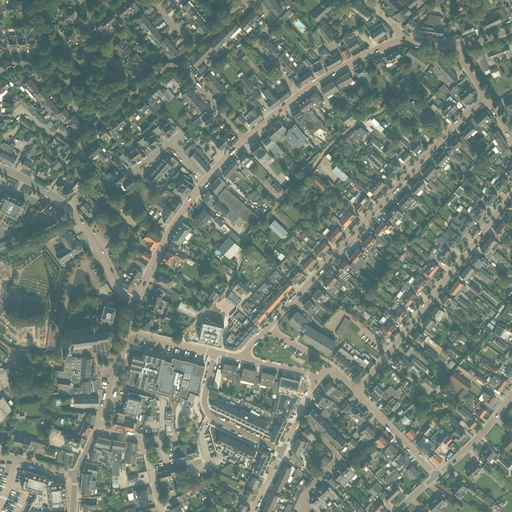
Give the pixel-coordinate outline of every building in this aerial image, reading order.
[(180,8),(187,3),(187,2),(185,0),(179,0),(174,5),(173,4),(171,6),(172,7),(170,8),(172,10),(175,8),(174,6),(175,5),(178,10),(180,8)] [(272,10),(279,5),(274,0),(268,5),(272,10)] [(276,16),(280,13),(283,10),(281,7),(282,6),(285,6),(288,4),(290,6),(293,3),(290,0),(285,0),(279,5),(272,10),(276,16)] [(326,0),(311,14),(317,22),(324,16),(326,18),(330,15),(328,12),(332,8),(337,4),(332,0),(331,1),(332,2),(330,4),(326,0)] [(401,7),(409,0),(398,0),(397,1),(395,0),(385,0),(385,1),(390,6),(390,7),(395,12),(398,8),(399,9),(401,7)] [(408,9),(416,2),(414,0),(411,0),(405,6),(402,8),(395,14),(401,21),(408,15),(409,15),(406,12),(409,9),(408,9)] [(433,3),(437,8),(439,6),(441,8),(443,6),(441,4),(445,1),(444,0),(436,0),(433,3)] [(141,10),(134,2),(131,5),(128,1),(125,3),(124,1),(121,4),(122,6),(128,13),(134,9),(137,13),(141,10)] [(354,1),(349,8),(366,21),(371,14),(354,1)] [(22,11),(21,2),(11,3),(11,5),(6,6),(7,12),(14,11),(14,12),(22,11)] [(184,13),(191,7),(187,3),(180,8),(184,12),(181,14),(183,16),(185,14),(184,13)] [(460,5),(455,8),(459,13),(464,9),(460,5)] [(123,18),(128,13),(122,6),(120,7),(119,6),(115,9),(121,16),(119,18),(123,22),(124,23),(126,22),(123,18)] [(189,18),(195,12),(196,13),(198,11),(193,6),(191,8),(191,7),(184,13),(185,14),(187,16),(185,18),(187,21),(189,19),(189,18)] [(480,21),(482,26),(485,31),(504,20),(507,18),(503,10),(503,9),(502,8),(492,13),(493,14),(480,21)] [(73,22),(74,10),(66,9),(65,21),(59,20),(59,24),(69,25),(69,22),(73,22)] [(146,18),(144,15),(145,14),(149,13),(151,11),(149,9),(148,10),(147,9),(142,13),(143,14),(136,19),(141,24),(147,19),(146,18)] [(253,10),(249,15),(255,21),(260,16),(253,10)] [(195,12),(189,18),(189,19),(192,22),(190,24),(191,26),(194,24),(193,23),(199,17),(202,15),(198,11),(196,13),(195,12)] [(337,11),(324,22),(327,26),(330,23),(331,24),(341,15),(337,11)] [(107,13),(104,15),(112,25),(117,20),(111,12),(109,14),(107,13)] [(412,29),(415,25),(416,23),(411,19),(413,17),(414,19),(418,16),(417,16),(420,14),(418,12),(416,14),(416,13),(410,19),(409,18),(408,21),(405,25),(412,29)] [(433,35),(435,27),(435,23),(446,24),(447,24),(447,23),(443,22),(444,18),(441,17),(441,16),(430,14),(428,16),(427,21),(425,20),(424,25),(419,25),(419,27),(418,32),(433,35)] [(107,29),(112,25),(104,15),(105,17),(103,19),(102,17),(99,20),(101,22),(96,26),(98,29),(99,28),(103,34),(108,30),(107,29)] [(249,15),(244,20),(250,26),(255,21),(249,15)] [(151,24),(151,23),(148,20),(150,18),(149,16),(146,18),(147,19),(141,24),(145,29),(151,24)] [(474,29),(472,24),(472,23),(465,26),(463,21),(467,20),(466,16),(458,19),(459,23),(458,23),(462,34),(474,29)] [(197,28),(204,22),(199,17),(193,23),(194,24),(196,27),(194,29),(195,31),(198,29),(197,28)] [(155,28),(152,25),(154,23),(156,24),(158,22),(157,19),(154,22),(153,21),(151,23),(151,24),(145,29),(149,34),(156,29),(155,28)] [(239,24),(245,30),(250,26),(244,20),(239,24)] [(242,29),(233,21),(228,26),(234,32),(237,34),(242,29)] [(198,29),(195,31),(198,34),(200,36),(202,34),(201,33),(208,27),(205,24),(204,22),(197,28),(198,29)] [(331,36),(322,24),(318,27),(322,32),(321,33),(326,40),(331,36)] [(376,31),(380,37),(389,31),(385,25),(382,27),(381,26),(378,27),(379,29),(376,31)] [(435,27),(433,35),(442,36),(446,36),(446,35),(447,35),(447,27),(444,28),(444,26),(438,25),(437,28),(435,27)] [(160,34),(159,33),(156,30),(159,28),(157,26),(155,28),(156,29),(149,34),(153,39),(160,34)] [(230,36),(234,32),(228,26),(224,30),(230,36)] [(39,46),(38,37),(35,38),(35,35),(33,34),(30,34),(30,31),(32,29),(31,27),(24,27),(25,36),(25,38),(26,42),(29,42),(29,48),(36,47),(36,46),(39,46)] [(371,35),(372,36),(374,40),(380,37),(376,31),(374,28),(371,30),(372,32),(370,33),(371,35)] [(160,34),(153,39),(157,44),(159,42),(159,43),(166,37),(164,39),(161,35),(162,33),(165,33),(167,32),(165,29),(162,32),(161,31),(159,33),(160,34)] [(65,44),(61,45),(63,49),(68,48),(73,46),(72,43),(75,42),(72,30),(67,32),(64,33),(66,38),(64,38),(65,44)] [(225,41),(230,36),(224,30),(219,35),(225,41)] [(126,44),(122,39),(125,37),(123,34),(117,39),(119,42),(113,47),(115,50),(117,49),(119,51),(126,44)] [(219,35),(215,39),(221,46),(225,41),(219,35)] [(343,39),(350,51),(359,46),(355,38),(349,42),(347,39),(350,37),(349,35),(343,39)] [(16,43),(16,38),(10,39),(9,36),(6,37),(7,43),(10,43),(10,49),(17,48),(16,43)] [(26,48),(26,42),(25,38),(19,39),(19,36),(16,37),(16,38),(16,43),(19,43),(20,49),(26,48)] [(269,40),(272,38),(270,36),(261,45),(266,49),(272,43),(269,40)] [(171,43),(173,41),(173,40),(172,40),(172,39),(169,41),(166,37),(159,43),(164,47),(170,42),(171,43)] [(216,50),(221,46),(215,39),(210,44),(208,42),(216,50)] [(175,48),(177,46),(177,45),(178,43),(176,41),(176,44),(174,46),(171,43),(170,42),(164,47),(168,52),(174,47),(175,48)] [(204,47),(210,53),(214,48),(216,51),(216,50),(208,42),(204,47)] [(184,51),(183,49),(187,45),(185,43),(177,50),(175,48),(174,47),(168,52),(172,57),(174,56),(176,58),(184,51)] [(266,49),(270,54),(279,44),(277,43),(275,46),(272,43),(266,49)] [(507,43),(500,46),(503,54),(504,54),(507,53),(508,57),(511,55),(509,48),(507,43)] [(132,53),(138,48),(136,45),(131,50),(126,44),(119,51),(117,52),(120,55),(121,54),(123,56),(130,51),(132,53)] [(275,58),(278,54),(284,49),(282,47),(279,50),(276,47),(279,44),(270,54),(275,58)] [(351,56),(345,46),(344,44),(341,46),(343,49),(344,49),(344,50),(341,52),(345,60),(351,56)] [(497,47),(487,51),(488,56),(491,62),(496,60),(495,58),(503,54),(500,46),(497,47)] [(205,57),(210,53),(204,47),(199,51),(205,57)] [(413,59),(418,52),(411,47),(405,54),(411,58),(408,62),(412,64),(414,60),(413,59)] [(141,58),(137,53),(140,50),(138,48),(132,53),(134,55),(129,59),(131,61),(130,62),(132,65),(141,58)] [(81,70),(83,72),(90,65),(88,62),(91,60),(82,51),(78,56),(76,54),(75,49),(66,51),(67,56),(70,55),(75,59),(77,57),(85,65),(81,70)] [(276,58),(280,63),(291,54),(287,57),(285,54),(288,51),(287,49),(276,58)] [(324,49),(319,54),(322,57),(319,59),(322,63),(323,64),(325,63),(326,65),(329,69),(336,65),(343,61),(340,57),(337,52),(331,56),(329,53),(328,54),(324,49)] [(484,71),(488,69),(489,69),(481,49),(473,52),(477,62),(480,61),(484,71)] [(401,56),(400,54),(398,50),(394,52),(394,53),(385,56),(388,63),(391,62),(392,64),(398,61),(397,58),(401,56)] [(199,51),(194,56),(201,62),(205,57),(199,51)] [(430,60),(418,52),(413,59),(414,60),(412,64),(414,66),(416,64),(414,63),(416,61),(421,65),(419,69),(422,71),(425,68),(424,67),(430,60)] [(280,63),(284,67),(291,61),(289,58),(292,56),(291,54),(280,63)] [(196,67),(201,62),(194,56),(190,61),(196,67)] [(374,60),(376,64),(378,67),(379,66),(383,73),(387,71),(382,64),(384,64),(380,57),(374,60)] [(403,57),(396,65),(401,69),(408,61),(403,57)] [(434,72),(434,73),(438,77),(440,78),(445,83),(448,81),(450,83),(457,76),(440,57),(433,63),(435,66),(434,66),(434,67),(433,68),(433,69),(433,70),(433,71),(434,72)] [(141,73),(152,65),(149,61),(146,63),(141,58),(132,65),(132,66),(134,64),(136,66),(134,68),(137,71),(138,70),(141,73)] [(295,59),(291,61),(284,67),(288,72),(295,66),(293,63),(296,61),(295,59)] [(321,65),(323,64),(322,63),(320,64),(316,66),(315,63),(312,64),(314,67),(313,67),(317,74),(323,71),(321,65)] [(362,65),(354,69),(356,73),(358,77),(361,76),(362,78),(366,76),(368,80),(371,79),(367,72),(366,72),(365,69),(362,65)] [(302,71),(309,81),(314,78),(307,67),(305,69),(307,72),(304,74),(302,71)] [(54,77),(62,84),(64,82),(67,84),(75,76),(69,70),(61,79),(57,75),(54,77)] [(19,83),(21,82),(26,77),(24,75),(23,76),(19,71),(11,78),(17,85),(19,83)] [(203,78),(207,83),(214,77),(213,76),(209,71),(207,73),(208,74),(203,78)] [(272,77),(269,74),(268,73),(267,74),(263,71),(262,72),(269,79),(274,83),(277,87),(277,86),(286,98),(291,94),(282,83),(279,85),(273,76),(272,77)] [(304,84),(309,81),(302,71),(300,72),(302,75),(299,77),(304,84)] [(348,72),(340,77),(345,84),(347,87),(351,85),(349,82),(353,79),(351,76),(348,72)] [(177,86),(177,85),(181,82),(174,74),(172,75),(171,74),(162,82),(167,87),(174,82),(177,86)] [(215,74),(213,76),(214,77),(207,83),(211,88),(218,82),(215,78),(217,77),(215,74)] [(243,75),(239,78),(247,88),(251,94),(254,92),(252,90),(254,89),(243,75)] [(291,77),(294,81),(298,88),(304,84),(299,77),(296,79),(294,76),(291,77)] [(5,79),(0,83),(6,89),(10,85),(9,84),(11,82),(7,77),(5,79)] [(28,80),(26,77),(21,82),(19,83),(25,90),(27,88),(34,82),(30,78),(28,80)] [(347,88),(347,87),(345,84),(340,77),(336,80),(337,82),(343,91),(347,88)] [(411,87),(401,77),(397,82),(406,92),(411,87)] [(344,93),(343,91),(337,82),(334,83),(333,81),(321,88),(324,92),(326,96),(335,91),(334,91),(337,89),(341,95),(344,93)] [(37,86),(34,82),(27,88),(31,92),(37,86)] [(218,82),(211,88),(215,92),(222,86),(221,85),(218,82)] [(227,92),(226,91),(223,87),(225,86),(222,84),(221,85),(222,86),(215,92),(219,97),(223,93),(225,95),(227,92)] [(445,95),(450,91),(443,84),(439,88),(442,91),(442,92),(445,95)] [(151,89),(156,95),(159,93),(162,96),(164,93),(157,85),(151,89)] [(31,92),(34,96),(43,88),(41,86),(39,88),(37,86),(31,92)] [(266,86),(263,88),(265,90),(276,105),(281,102),(278,98),(276,95),(274,97),(267,88),(266,86)] [(282,101),(286,98),(277,86),(277,87),(275,88),(279,93),(277,95),(282,101)] [(47,92),(43,88),(34,96),(38,100),(47,92)] [(170,100),(175,96),(168,88),(165,90),(167,92),(164,95),(168,100),(169,99),(170,100)] [(272,109),(276,105),(265,90),(263,88),(261,90),(262,92),(269,101),(267,102),(272,109)] [(401,88),(394,93),(397,98),(404,93),(401,88)] [(451,94),(452,95),(459,101),(459,102),(462,99),(465,102),(469,98),(469,99),(472,96),(472,95),(473,94),(470,91),(470,90),(469,88),(468,89),(467,88),(463,92),(460,89),(456,92),(453,88),(449,92),(451,94)] [(160,99),(156,95),(151,89),(146,94),(153,102),(156,100),(157,101),(160,99)] [(184,101),(193,93),(189,89),(182,95),(185,98),(183,99),(184,101)] [(233,89),(223,97),(225,100),(223,102),(227,107),(226,107),(228,110),(230,108),(229,108),(235,104),(230,98),(234,95),(234,96),(237,94),(233,89)] [(252,95),(253,96),(256,101),(262,96),(258,91),(252,95)] [(42,103),(42,104),(50,96),(47,92),(38,100),(41,104),(42,103)] [(323,107),(320,103),(324,100),(322,97),(321,98),(317,92),(311,95),(312,96),(309,98),(313,104),(316,108),(317,108),(321,112),(324,109),(322,107),(323,107)] [(197,98),(193,93),(184,101),(186,102),(187,101),(190,104),(197,98)] [(444,104),(453,112),(457,107),(455,104),(458,101),(459,101),(452,95),(444,104)] [(50,97),(50,96),(42,104),(46,108),(52,102),(49,98),(50,97)] [(258,104),(256,101),(253,96),(249,100),(251,102),(252,103),(253,102),(255,106),(258,104)] [(298,105),(300,108),(303,112),(305,110),(310,117),(309,117),(311,120),(316,126),(309,131),(311,134),(321,127),(322,129),(326,127),(324,124),(325,123),(323,121),(321,118),(319,120),(313,111),(314,110),(311,106),(313,104),(309,98),(308,97),(298,105)] [(191,111),(201,102),(197,98),(190,104),(193,107),(190,110),(191,111)] [(408,105),(427,122),(434,115),(415,98),(408,105)] [(142,100),(136,105),(139,108),(142,111),(143,113),(149,108),(154,113),(157,111),(156,110),(152,105),(150,103),(147,105),(146,104),(142,100)] [(46,108),(49,112),(56,106),(52,102),(46,108)] [(205,107),(201,102),(191,111),(192,112),(195,110),(199,115),(201,112),(200,111),(205,107)] [(438,108),(433,103),(430,106),(435,112),(438,108)] [(448,117),(453,112),(444,104),(439,109),(443,113),(448,117)] [(36,109),(33,105),(32,105),(27,109),(31,113),(36,109)] [(59,110),(56,106),(49,112),(47,113),(52,119),(54,117),(53,116),(54,114),(57,112),(59,110)] [(248,112),(249,113),(244,117),(251,126),(263,116),(258,110),(258,111),(255,107),(248,112)] [(58,113),(57,112),(54,114),(59,120),(68,112),(64,108),(58,113)] [(130,117),(128,119),(132,124),(134,126),(137,130),(140,128),(135,122),(138,120),(135,116),(138,114),(132,108),(127,113),(130,117)] [(301,127),(311,120),(309,117),(310,117),(305,110),(303,112),(300,108),(291,114),(301,127)] [(359,115),(356,111),(355,109),(341,118),(345,124),(359,115)] [(214,121),(212,119),(214,117),(213,116),(214,115),(212,113),(212,114),(210,112),(208,114),(206,111),(194,121),(192,123),(194,125),(196,123),(198,126),(204,121),(207,125),(210,122),(211,123),(214,121)] [(484,111),(479,116),(486,122),(490,118),(489,117),(484,111)] [(72,116),(68,112),(59,120),(63,124),(67,120),(72,116)] [(67,120),(70,124),(77,119),(73,114),(72,116),(67,120)] [(115,120),(121,126),(124,124),(128,127),(129,126),(131,128),(134,126),(132,124),(128,119),(126,117),(127,118),(125,120),(121,115),(115,120)] [(239,116),(236,118),(241,125),(245,122),(239,116)] [(487,124),(486,122),(479,116),(475,120),(476,122),(474,124),(482,132),(484,129),(481,127),(483,125),(485,126),(487,124)] [(165,125),(171,133),(176,130),(172,124),(175,122),(170,117),(166,120),(167,123),(165,125)] [(24,118),(21,122),(28,128),(31,124),(24,118)] [(9,122),(9,119),(0,119),(0,128),(3,129),(3,126),(5,126),(5,122),(9,122)] [(80,122),(77,119),(70,124),(74,128),(80,122)] [(51,120),(46,125),(47,126),(49,129),(53,125),(54,124),(52,122),(51,120)] [(123,129),(121,126),(115,120),(110,124),(114,129),(112,131),(117,136),(122,132),(121,131),(123,129)] [(307,128),(309,131),(316,126),(311,120),(301,127),(304,130),(307,128)] [(279,121),(271,127),(278,134),(279,135),(281,137),(282,136),(283,137),(285,135),(284,134),(285,133),(286,132),(284,130),(286,128),(279,121)] [(84,127),(80,122),(74,128),(78,133),(74,136),(76,138),(84,131),(82,128),(84,127)] [(288,130),(286,136),(295,147),(306,137),(295,124),(288,130)] [(480,134),(482,132),(474,124),(472,126),(470,124),(465,128),(471,134),(475,130),(476,131),(476,130),(480,134)] [(155,128),(159,134),(162,132),(166,138),(171,134),(171,133),(165,125),(162,127),(159,125),(155,128)] [(361,125),(356,129),(363,136),(368,131),(361,125)] [(104,139),(107,142),(113,137),(118,143),(120,140),(117,136),(112,131),(111,129),(107,132),(103,127),(97,131),(101,135),(104,139)] [(271,128),(267,132),(274,139),(273,139),(276,142),(281,137),(279,135),(278,134),(271,127),(271,128)] [(149,136),(156,145),(161,141),(156,136),(159,134),(155,128),(151,132),(152,134),(149,136)] [(466,138),(471,134),(465,128),(461,133),(462,135),(460,137),(468,145),(470,143),(466,139),(467,139),(466,138)] [(491,141),(492,141),(495,139),(501,135),(497,129),(491,133),(493,136),(490,139),(491,141)] [(354,141),(357,136),(351,131),(345,138),(347,140),(346,141),(348,143),(349,142),(351,144),(353,142),(354,141)] [(27,136),(24,141),(27,142),(30,144),(31,143),(32,141),(35,136),(30,132),(27,136)] [(222,138),(219,141),(215,137),(212,140),(221,150),(227,144),(232,140),(226,134),(222,138)] [(275,155),(278,152),(280,155),(281,154),(284,157),(286,155),(272,138),(271,139),(268,135),(263,140),(265,143),(263,145),(268,151),(270,150),(275,155)] [(498,144),(504,140),(501,135),(495,139),(498,144)] [(140,140),(144,145),(147,143),(151,149),(156,145),(149,136),(146,139),(144,137),(140,140)] [(410,147),(412,149),(416,152),(421,146),(411,137),(409,140),(413,144),(410,147)] [(466,146),(468,145),(460,137),(458,139),(456,137),(452,142),(457,147),(459,145),(462,147),(464,145),(466,146)] [(407,148),(410,145),(402,138),(399,141),(407,148)] [(134,148),(141,157),(146,153),(141,148),(144,145),(140,140),(136,143),(137,146),(134,148)] [(508,146),(504,140),(498,144),(496,146),(495,146),(499,151),(508,146)] [(271,157),(263,148),(257,141),(256,142),(257,142),(257,141),(258,142),(255,144),(254,143),(253,144),(253,143),(250,146),(251,146),(250,147),(256,154),(259,157),(261,155),(266,161),(271,157)] [(0,153),(0,158),(3,160),(7,153),(6,152),(7,150),(9,147),(10,145),(6,143),(6,144),(3,142),(2,144),(0,146),(0,149),(2,150),(0,153)] [(27,156),(24,161),(22,165),(29,169),(32,163),(28,161),(29,158),(38,145),(32,142),(24,154),(27,156)] [(103,150),(100,146),(96,142),(86,152),(92,159),(98,154),(103,159),(107,156),(102,150),(103,150)] [(456,153),(457,152),(455,150),(457,147),(452,142),(447,147),(449,149),(447,151),(454,157),(459,161),(462,158),(456,153)] [(7,153),(3,160),(12,165),(14,161),(16,158),(10,154),(15,144),(12,143),(11,143),(10,145),(9,147),(7,150),(6,152),(7,153)] [(211,163),(207,160),(202,154),(203,153),(199,148),(198,149),(193,143),(191,145),(184,151),(195,164),(200,170),(204,174),(211,167),(209,165),(211,163)] [(71,144),(65,150),(70,156),(74,153),(73,151),(75,149),(71,144)] [(389,145),(386,148),(394,155),(397,152),(389,145)] [(66,160),(70,156),(65,150),(62,148),(58,151),(59,152),(57,154),(62,160),(64,158),(66,160)] [(130,152),(136,160),(141,157),(134,148),(130,152)] [(390,159),(394,155),(386,148),(382,151),(390,159)] [(397,154),(402,158),(405,162),(411,156),(403,148),(397,154)] [(505,151),(501,154),(505,157),(508,154),(511,152),(510,150),(509,148),(505,151)] [(448,164),(454,157),(447,151),(445,153),(443,151),(439,156),(448,164)] [(136,160),(130,152),(127,154),(124,152),(118,157),(124,161),(127,159),(132,165),(137,161),(136,160)] [(499,155),(496,152),(489,159),(492,162),(499,155)] [(245,165),(251,160),(247,155),(246,156),(244,153),(239,158),(242,161),(240,163),(244,168),(249,173),(251,171),(245,165)] [(367,153),(364,156),(378,169),(383,164),(372,154),(370,155),(367,153)] [(161,159),(162,160),(170,167),(174,163),(176,165),(178,162),(172,156),(170,159),(165,155),(161,159)] [(380,189),(385,183),(379,178),(383,174),(378,169),(364,156),(363,155),(360,158),(364,161),(365,160),(368,163),(367,164),(377,174),(376,175),(377,176),(372,181),(380,189)] [(50,164),(52,166),(56,169),(62,163),(58,160),(56,158),(52,161),(47,156),(44,159),(49,164),(50,164)] [(443,168),(448,164),(439,156),(435,161),(441,166),(443,169),(443,168)] [(118,167),(120,163),(115,158),(112,162),(118,167)] [(400,167),(392,159),(387,164),(396,172),(397,172),(398,170),(398,169),(400,167)] [(162,160),(159,163),(167,171),(170,167),(162,160)] [(233,160),(228,166),(238,175),(243,180),(246,177),(239,171),(238,172),(235,169),(239,165),(233,160)] [(85,163),(87,168),(89,170),(93,168),(89,161),(85,163)] [(80,171),(85,167),(82,163),(76,167),(77,167),(80,171)] [(159,163),(155,167),(163,174),(167,171),(159,163)] [(391,177),(396,172),(387,164),(385,167),(383,169),(385,172),(391,177)] [(511,175),(511,168),(507,165),(507,164),(504,167),(505,168),(503,170),(499,166),(497,168),(504,174),(506,172),(511,176),(511,175)] [(431,165),(427,169),(435,177),(437,175),(434,172),(437,170),(431,165)] [(228,166),(222,172),(232,181),(238,175),(228,166)] [(344,182),(346,180),(348,177),(336,166),(332,170),(344,182)] [(449,173),(443,168),(443,169),(441,166),(439,168),(447,175),(449,173)] [(39,169),(37,174),(45,178),(49,169),(45,167),(44,169),(40,167),(39,169)] [(163,174),(155,167),(152,171),(160,178),(163,174)] [(117,183),(123,179),(126,176),(123,171),(120,174),(115,168),(107,174),(110,177),(112,176),(113,178),(117,183)] [(447,175),(439,168),(437,170),(445,178),(447,175)] [(508,177),(504,174),(497,168),(495,171),(498,173),(494,178),(496,179),(497,180),(504,186),(508,180),(506,179),(508,177)] [(431,182),(435,177),(427,169),(422,174),(431,182)] [(160,178),(152,171),(149,175),(157,182),(160,178)] [(157,182),(149,175),(148,174),(145,179),(151,184),(148,186),(153,190),(156,188),(153,186),(157,182)] [(181,184),(190,190),(194,185),(188,181),(190,178),(184,174),(182,177),(184,179),(181,184)] [(328,186),(316,175),(312,179),(324,191),(328,186)] [(117,183),(115,185),(118,188),(122,185),(126,189),(135,182),(132,177),(125,182),(123,179),(117,183)] [(245,204),(223,185),(225,183),(218,177),(210,186),(216,191),(215,193),(218,196),(238,213),(237,214),(247,222),(251,226),(259,217),(245,205),(245,204)] [(465,190),(471,183),(466,178),(460,186),(465,190)] [(286,192),(295,184),(291,179),(282,188),(286,192)] [(415,184),(421,189),(424,192),(426,189),(423,186),(425,184),(420,179),(415,184)] [(504,186),(497,180),(496,179),(493,184),(491,182),(488,180),(486,183),(493,188),(494,186),(500,191),(504,186)] [(62,190),(65,186),(66,184),(61,180),(57,185),(62,190)] [(76,193),(83,185),(78,181),(77,183),(75,185),(72,189),(69,186),(66,189),(63,193),(68,197),(71,194),(72,195),(74,192),(76,193)] [(271,185),(278,192),(282,188),(275,181),(271,185)] [(380,189),(372,181),(366,187),(365,186),(364,187),(358,181),(356,184),(362,189),(366,194),(369,191),(369,190),(370,189),(375,194),(380,189)] [(86,182),(83,185),(76,193),(79,197),(83,193),(87,190),(90,187),(86,182)] [(432,183),(430,185),(433,188),(436,191),(439,189),(432,183)] [(491,190),(493,188),(486,183),(484,185),(488,188),(484,193),(493,200),(497,195),(491,190)] [(190,190),(181,184),(179,187),(176,186),(173,191),(178,195),(180,192),(186,196),(187,195),(187,196),(189,193),(188,193),(190,190)] [(362,189),(356,184),(353,187),(359,192),(362,189)] [(421,189),(415,184),(411,189),(413,191),(411,193),(421,202),(423,200),(416,194),(421,189)] [(459,197),(465,190),(460,186),(454,193),(459,197)] [(164,187),(163,188),(158,194),(162,197),(166,192),(167,193),(169,190),(164,187)] [(231,208),(230,209),(207,190),(201,197),(208,203),(210,200),(214,203),(213,205),(233,223),(239,216),(231,208)] [(24,202),(5,192),(0,201),(0,210),(16,218),(19,213),(21,214),(24,208),(22,207),(24,202)] [(471,195),(481,202),(483,200),(473,192),(471,195)] [(365,206),(369,200),(362,193),(359,196),(362,199),(359,201),(365,206)] [(421,202),(411,193),(409,195),(407,193),(403,197),(411,205),(415,200),(420,204),(421,202)] [(485,198),(483,201),(489,205),(493,200),(484,193),(482,196),(485,198)] [(270,207),(275,203),(267,194),(263,199),(270,207)] [(348,198),(352,203),(356,199),(351,194),(348,198)] [(479,204),(481,202),(471,195),(469,197),(477,203),(473,208),(482,214),(486,209),(479,204)] [(409,207),(411,205),(403,197),(398,202),(404,208),(405,208),(407,205),(409,207)] [(99,208),(92,201),(89,204),(83,198),(79,202),(81,205),(80,206),(86,214),(86,213),(90,217),(93,215),(92,214),(99,208)] [(157,198),(153,204),(164,212),(161,216),(166,219),(169,221),(170,221),(177,212),(171,208),(157,198)] [(172,207),(171,208),(177,212),(182,203),(176,199),(174,201),(170,198),(167,202),(172,205),(171,206),(172,207)] [(365,206),(359,201),(357,198),(352,204),(360,211),(365,206)] [(62,214),(47,203),(44,201),(37,209),(36,207),(28,217),(33,221),(42,211),(56,222),(62,214)] [(111,204),(105,208),(107,210),(116,202),(114,201),(111,204)] [(482,214),(473,208),(471,206),(467,210),(461,205),(458,208),(461,210),(468,215),(469,213),(478,220),(482,214)] [(344,216),(350,221),(355,216),(352,213),(354,210),(348,206),(346,209),(346,210),(342,211),(343,213),(342,213),(344,216)] [(409,216),(403,210),(401,212),(395,206),(390,211),(399,219),(403,214),(407,218),(409,216)] [(411,214),(405,208),(404,208),(403,210),(409,216),(411,214)] [(204,209),(198,214),(207,223),(209,224),(214,219),(204,209)] [(466,217),(468,215),(461,210),(459,212),(464,216),(462,218),(457,215),(456,217),(469,227),(473,222),(466,217)] [(395,223),(399,219),(390,211),(386,216),(389,218),(387,220),(397,230),(400,227),(395,223)] [(339,216),(342,219),(340,221),(334,215),(331,218),(335,222),(336,221),(340,225),(342,223),(346,226),(350,221),(344,216),(342,213),(339,216)] [(432,213),(427,218),(429,221),(435,215),(432,213)] [(204,226),(207,223),(198,214),(193,220),(204,230),(206,228),(204,226)] [(452,222),(450,224),(461,233),(463,231),(465,233),(469,227),(456,217),(454,216),(452,219),(458,223),(456,226),(452,222)] [(109,230),(108,231),(106,229),(108,228),(107,225),(109,224),(103,217),(100,220),(97,222),(96,223),(103,232),(103,231),(105,234),(107,237),(111,235),(110,234),(111,233),(109,230)] [(217,217),(215,220),(221,226),(224,223),(217,217)] [(338,225),(335,222),(331,218),(329,220),(336,227),(338,225)] [(269,226),(273,230),(282,238),(288,232),(278,223),(274,219),(269,226)] [(379,226),(385,231),(387,228),(390,232),(392,230),(395,233),(397,230),(387,220),(385,222),(383,221),(379,226)] [(499,226),(507,232),(511,235),(511,233),(511,231),(510,230),(511,227),(503,220),(499,226)] [(185,238),(191,228),(182,222),(177,229),(182,232),(180,235),(185,238)] [(161,237),(157,235),(150,229),(151,228),(144,224),(141,228),(145,230),(143,234),(145,235),(144,237),(147,239),(144,243),(146,245),(153,249),(161,237)] [(452,230),(448,235),(452,237),(457,242),(461,237),(459,235),(461,233),(450,224),(448,227),(452,230)] [(382,233),(385,231),(379,226),(375,230),(376,232),(375,234),(383,241),(385,239),(382,237),(384,235),(382,233)] [(503,237),(507,232),(499,226),(495,231),(500,235),(503,237)] [(337,227),(332,233),(337,237),(342,232),(337,227)] [(180,244),(185,238),(180,235),(182,232),(177,229),(171,238),(171,239),(172,239),(180,244)] [(73,254),(82,249),(76,240),(75,240),(68,230),(65,232),(64,230),(44,239),(45,243),(60,236),(66,247),(56,253),(61,262),(71,256),(72,258),(75,256),(73,254)] [(205,230),(203,233),(209,239),(212,236),(205,230)] [(322,232),(320,234),(325,239),(327,237),(333,242),(337,237),(332,233),(329,230),(325,235),(322,232)] [(240,247),(242,240),(233,232),(229,236),(240,247)] [(291,233),(284,240),(288,244),(295,237),(291,233)] [(324,242),(323,241),(325,239),(320,234),(318,237),(321,239),(319,242),(320,242),(318,245),(319,246),(324,251),(329,246),(324,241),(324,242)] [(371,234),(366,239),(375,247),(380,243),(382,245),(384,243),(383,241),(375,234),(373,236),(371,234)] [(457,242),(452,237),(448,235),(445,239),(440,236),(438,238),(450,247),(451,245),(453,247),(457,242)] [(241,247),(240,247),(229,236),(218,248),(230,258),(241,247)] [(490,237),(485,243),(491,247),(494,250),(499,244),(496,241),(494,240),(490,237)] [(448,250),(450,247),(438,238),(436,241),(441,244),(439,246),(442,249),(440,252),(446,256),(450,251),(448,250)] [(181,251),(184,246),(180,244),(172,239),(168,246),(176,251),(177,249),(181,251)] [(364,246),(362,247),(370,255),(372,257),(374,255),(371,252),(375,247),(366,239),(362,244),(364,246)] [(485,243),(481,249),(484,252),(486,253),(485,255),(489,259),(495,251),(494,250),(491,247),(485,243)] [(36,254),(45,247),(43,244),(34,251),(36,254)] [(118,251),(114,244),(109,247),(113,253),(118,251)] [(310,247),(306,244),(304,246),(308,249),(312,253),(314,251),(310,247)] [(320,256),(324,251),(319,246),(314,252),(320,256)] [(368,257),(370,255),(362,247),(360,250),(358,248),(354,253),(365,263),(369,258),(368,257)] [(446,256),(440,252),(437,249),(433,254),(431,253),(429,255),(438,262),(440,260),(442,261),(446,256)] [(406,250),(401,256),(404,259),(409,252),(406,250)] [(152,255),(150,254),(144,251),(141,255),(149,260),(152,255)] [(167,251),(163,260),(165,261),(163,263),(168,266),(169,263),(171,264),(170,266),(173,268),(174,268),(175,266),(176,266),(178,261),(179,261),(178,261),(179,259),(183,261),(184,262),(187,257),(185,256),(179,253),(175,251),(173,255),(167,251)] [(148,261),(148,260),(136,252),(132,260),(144,268),(149,261),(148,261)] [(493,256),(500,262),(504,258),(497,252),(493,256)] [(316,260),(311,256),(309,253),(307,255),(305,254),(302,257),(303,258),(307,261),(311,265),(316,260)] [(365,263),(354,253),(350,258),(356,263),(354,265),(358,270),(365,263)] [(307,261),(303,258),(299,263),(296,261),(297,260),(290,254),(287,256),(294,263),(295,262),(299,267),(301,265),(307,270),(311,265),(307,261)] [(437,264),(438,262),(429,255),(427,258),(430,260),(427,265),(435,271),(439,266),(437,264)] [(480,268),(482,265),(486,268),(488,265),(481,260),(481,259),(476,255),(471,261),(477,265),(480,268)] [(401,267),(404,263),(399,258),(396,262),(401,267)] [(354,265),(352,267),(344,260),(340,265),(349,273),(353,268),(357,271),(358,270),(354,265)] [(121,275),(125,273),(118,261),(114,263),(121,275)] [(435,271),(427,265),(426,264),(422,269),(418,265),(416,268),(420,271),(427,277),(429,275),(431,276),(435,271)] [(349,273),(340,265),(336,270),(342,275),(340,277),(347,284),(349,281),(346,278),(348,277),(346,275),(349,273)] [(468,265),(464,270),(471,276),(473,277),(477,272),(474,270),(474,269),(468,265)] [(299,278),(304,274),(296,266),(291,271),(294,274),(299,278)] [(134,286),(142,273),(133,267),(129,274),(130,275),(128,280),(126,279),(125,281),(134,286)] [(489,274),(481,268),(479,270),(483,274),(488,279),(491,275),(489,274)] [(271,275),(276,279),(280,274),(276,270),(271,275)] [(469,279),(471,276),(464,270),(460,275),(466,280),(466,279),(469,282),(471,280),(469,279)] [(425,279),(427,277),(420,271),(414,279),(423,286),(427,281),(425,279)] [(299,278),(294,274),(292,276),(289,273),(287,276),(295,283),(299,278)] [(167,277),(164,276),(160,274),(156,281),(168,287),(172,280),(167,277)] [(347,284),(340,277),(338,279),(332,274),(328,279),(336,286),(339,289),(343,285),(344,286),(347,284)] [(328,279),(323,283),(327,287),(328,288),(329,289),(327,291),(334,297),(336,295),(332,291),(336,286),(328,279)] [(423,286),(414,279),(410,284),(407,281),(405,283),(416,291),(418,289),(419,291),(423,286)] [(457,279),(453,285),(458,289),(461,291),(466,286),(463,284),(461,282),(457,279)] [(235,285),(236,285),(246,295),(250,290),(240,281),(235,285)] [(283,281),(281,284),(283,286),(288,290),(293,286),(289,282),(288,281),(286,283),(283,281)] [(403,293),(412,300),(416,295),(414,294),(416,291),(405,283),(402,281),(400,284),(403,286),(404,286),(407,288),(403,293)] [(469,286),(480,295),(482,292),(480,290),(481,290),(472,282),(469,286)] [(453,285),(449,290),(456,296),(457,296),(461,291),(458,289),(453,285)] [(284,295),(288,290),(283,286),(279,291),(284,295)] [(211,300),(216,293),(211,289),(208,294),(203,290),(202,293),(211,300)] [(321,302),(323,300),(323,299),(326,296),(318,289),(313,295),(317,300),(315,302),(323,310),(326,307),(321,302)] [(151,298),(150,300),(160,303),(166,305),(167,302),(161,299),(163,293),(162,293),(158,291),(157,294),(154,293),(152,298),(151,298)] [(231,291),(227,297),(237,305),(241,300),(238,298),(231,291)] [(279,291),(274,295),(279,300),(284,295),(279,291)] [(412,300),(403,293),(400,291),(396,296),(394,298),(404,306),(406,304),(408,305),(412,300)] [(370,302),(375,296),(371,292),(366,298),(370,302)] [(275,305),(279,300),(274,295),(271,293),(267,298),(275,305)] [(458,303),(451,298),(446,294),(441,301),(446,305),(449,301),(456,306),(458,303)] [(102,317),(106,319),(113,320),(116,308),(113,307),(115,303),(107,301),(107,299),(100,297),(99,303),(105,305),(102,317)] [(265,300),(263,302),(271,310),(275,305),(267,298),(265,300)] [(402,308),(404,306),(394,298),(392,300),(398,304),(394,310),(403,316),(407,311),(402,308)] [(458,301),(466,308),(469,304),(461,298),(458,301)] [(476,302),(483,308),(485,306),(483,304),(484,302),(479,298),(476,302)] [(158,308),(160,303),(150,300),(148,305),(150,306),(149,307),(152,308),(151,310),(156,311),(161,313),(162,310),(158,308)] [(316,313),(315,313),(316,312),(314,311),(317,308),(309,300),(303,305),(314,316),(316,313)] [(194,319),(198,310),(182,301),(177,310),(194,319)] [(266,314),(271,310),(263,302),(261,305),(259,308),(266,314)] [(502,303),(497,310),(500,312),(505,306),(502,303)] [(511,304),(509,303),(502,314),(502,315),(511,319),(511,304)] [(455,312),(449,307),(447,305),(445,308),(453,314),(455,312)] [(264,317),(266,314),(259,308),(257,306),(255,308),(257,310),(254,312),(262,319),(263,319),(265,317),(264,317)] [(443,317),(442,316),(444,312),(436,306),(432,312),(437,316),(435,318),(439,321),(443,317)] [(403,316),(394,310),(390,315),(388,314),(389,312),(385,309),(383,312),(387,315),(395,322),(396,320),(399,322),(403,316)] [(257,324),(262,319),(254,312),(253,311),(251,313),(252,314),(250,317),(257,324)] [(329,353),(335,343),(306,326),(308,323),(309,324),(312,320),(304,313),(301,316),(296,312),(288,321),(292,324),(293,323),(294,324),(292,326),(293,325),(295,327),(293,329),(293,330),(292,331),(292,332),(292,333),(292,334),(293,334),(293,335),(296,337),(295,337),(296,337),(299,333),(302,335),(301,337),(305,339),(306,338),(310,340),(309,341),(316,345),(317,344),(320,346),(320,347),(327,352),(328,351),(329,352),(329,353)] [(498,312),(494,318),(498,321),(502,315),(502,314),(498,312)] [(253,333),(245,326),(237,319),(235,316),(233,314),(232,314),(230,317),(236,322),(234,324),(249,338),(253,333)] [(106,319),(102,317),(98,316),(98,315),(90,316),(91,327),(65,330),(65,329),(64,330),(65,335),(64,335),(62,334),(61,335),(63,336),(64,344),(63,345),(64,346),(67,348),(67,349),(68,349),(68,348),(93,345),(94,348),(93,349),(94,350),(94,349),(101,348),(102,352),(103,352),(104,354),(103,355),(104,355),(108,354),(109,354),(108,351),(110,351),(108,343),(109,343),(109,342),(110,341),(109,339),(108,338),(110,336),(111,337),(112,336),(111,335),(110,332),(111,331),(110,330),(110,331),(107,330),(108,329),(108,327),(106,326),(105,323),(106,323),(106,322),(107,322),(107,319),(106,319)] [(382,324),(391,331),(395,326),(393,324),(395,322),(387,315),(385,318),(386,319),(382,324)] [(324,323),(316,316),(313,319),(321,326),(324,323)] [(159,326),(153,325),(154,319),(142,317),(140,327),(148,328),(148,330),(158,332),(159,326)] [(434,333),(430,330),(436,323),(433,321),(428,317),(423,323),(427,327),(427,328),(426,327),(424,330),(425,331),(428,334),(431,336),(434,334),(434,333)] [(203,320),(199,338),(200,339),(199,341),(203,342),(204,340),(215,342),(215,344),(219,345),(219,343),(220,343),(224,325),(203,320)] [(258,329),(250,321),(245,326),(253,333),(258,329)] [(249,338),(234,324),(230,329),(233,332),(244,343),(249,338)] [(391,331),(382,324),(381,325),(378,329),(374,326),(372,329),(382,337),(385,334),(387,336),(388,336),(390,334),(389,333),(391,331)] [(496,324),(492,331),(501,336),(505,329),(496,324)] [(422,342),(426,337),(428,334),(425,331),(423,334),(418,330),(412,337),(417,341),(418,340),(422,342)] [(226,340),(225,343),(224,348),(235,350),(239,347),(240,348),(244,343),(233,332),(231,333),(227,338),(226,340)] [(426,342),(428,340),(435,347),(437,344),(429,338),(430,337),(428,335),(424,340),(426,342)] [(507,345),(498,339),(495,343),(504,349),(507,345)] [(421,353),(417,350),(414,348),(414,347),(408,343),(403,349),(409,354),(412,350),(415,353),(414,353),(418,356),(421,353)] [(341,347),(333,357),(337,360),(345,350),(341,347)] [(424,351),(435,360),(438,356),(428,347),(424,351)] [(0,389),(11,382),(10,381),(16,379),(17,376),(13,366),(6,368),(5,367),(5,368),(4,368),(4,367),(2,365),(2,364),(1,363),(3,363),(2,362),(8,356),(0,348),(0,389)] [(345,350),(337,360),(338,360),(338,361),(338,360),(340,362),(341,363),(349,354),(345,350)] [(201,383),(205,365),(197,363),(197,362),(173,356),(171,361),(164,359),(165,357),(143,352),(142,356),(134,354),(130,369),(133,370),(130,383),(136,384),(135,384),(146,387),(145,390),(170,396),(173,397),(174,393),(177,394),(193,401),(196,393),(199,394),(201,383)] [(349,354),(341,363),(345,366),(353,357),(349,354)] [(55,368),(54,374),(73,376),(73,378),(90,379),(92,358),(83,357),(83,358),(66,356),(65,358),(63,357),(62,369),(55,368)] [(413,364),(402,356),(400,358),(398,356),(393,362),(398,366),(400,364),(408,371),(413,364)] [(353,357),(345,366),(350,370),(352,367),(357,360),(353,357)] [(411,361),(420,368),(419,369),(424,373),(428,368),(413,357),(411,361)] [(357,360),(352,367),(356,370),(363,361),(359,358),(358,358),(357,360)] [(494,373),(497,368),(486,360),(484,358),(480,363),(494,373)] [(363,361),(356,370),(360,374),(367,364),(363,361)] [(218,389),(219,384),(222,374),(228,376),(231,365),(224,363),(223,369),(217,368),(213,387),(218,389)] [(510,376),(511,373),(511,368),(509,366),(505,364),(500,372),(506,377),(508,374),(510,376)] [(237,366),(231,365),(228,376),(228,379),(234,380),(233,384),(236,385),(239,374),(236,374),(237,366)] [(247,380),(250,369),(243,367),(241,375),(239,374),(236,385),(239,386),(240,382),(247,383),(247,380)] [(257,371),(250,369),(247,380),(254,382),(252,389),(255,389),(258,379),(255,378),(257,371)] [(469,372),(478,378),(482,381),(484,383),(487,380),(477,373),(477,374),(470,369),(469,372)] [(464,389),(467,390),(471,384),(454,371),(449,377),(464,389)] [(261,379),(258,379),(255,389),(258,390),(260,383),(266,385),(269,373),(262,372),(261,379)] [(271,393),(275,394),(277,383),(274,382),(276,375),(269,373),(266,385),(273,386),(271,393)] [(491,377),(492,378),(503,386),(507,381),(495,373),(494,375),(493,375),(491,377)] [(74,393),(82,392),(94,391),(92,381),(90,380),(90,379),(73,378),(73,376),(54,374),(53,384),(60,385),(69,393),(72,393),(74,393)] [(438,391),(441,387),(427,375),(424,380),(438,391)] [(276,397),(273,412),(284,416),(287,418),(297,397),(296,396),(297,395),(299,389),(300,381),(292,379),(282,377),(281,376),(279,383),(277,383),(277,382),(277,383),(275,394),(277,394),(276,397)] [(500,391),(503,386),(492,378),(489,383),(500,391)] [(342,394),(336,387),(335,388),(330,382),(323,388),(328,394),(331,397),(335,393),(338,397),(342,394)] [(385,399),(395,390),(391,385),(384,392),(377,384),(374,387),(375,388),(374,389),(369,393),(375,400),(380,396),(379,395),(380,394),(381,395),(381,394),(385,399)] [(392,393),(397,398),(403,392),(400,389),(402,387),(401,386),(392,393)] [(491,404),(495,397),(490,394),(491,394),(485,390),(483,393),(483,392),(478,399),(481,401),(483,403),(485,400),(491,404)] [(145,405),(146,396),(128,392),(127,396),(142,400),(141,404),(145,405)] [(325,398),(323,396),(319,393),(315,400),(319,403),(321,404),(324,407),(328,402),(330,404),(330,405),(332,402),(326,397),(325,398)] [(0,422),(12,408),(3,395),(3,396),(0,399),(0,422)] [(98,406),(98,396),(75,396),(75,401),(75,406),(98,406)] [(142,400),(127,396),(124,410),(131,412),(137,413),(141,413),(141,412),(145,413),(146,409),(142,408),(142,407),(148,408),(148,406),(145,405),(141,404),(142,400)] [(216,396),(211,406),(216,409),(221,398),(216,396)] [(221,398),(216,409),(221,411),(224,403),(225,403),(225,402),(226,401),(225,401),(221,398)] [(386,404),(382,407),(387,413),(391,409),(392,409),(392,408),(394,410),(397,407),(394,403),(393,402),(395,401),(392,398),(389,401),(387,403),(386,404)] [(404,407),(407,411),(414,405),(411,401),(404,407)] [(224,403),(221,411),(225,413),(229,405),(228,405),(225,403),(224,403)] [(345,413),(351,406),(348,403),(342,409),(345,413)] [(229,405),(225,413),(229,415),(234,406),(229,404),(228,405),(229,405)] [(482,417),(486,410),(478,405),(476,408),(479,410),(477,413),(482,417)] [(234,406),(229,415),(234,417),(239,408),(234,406)] [(466,418),(463,421),(471,428),(476,423),(472,418),(474,416),(470,412),(463,406),(458,411),(466,418)] [(365,415),(362,412),(360,411),(361,410),(358,407),(355,410),(352,407),(347,412),(350,415),(352,412),(354,414),(354,415),(354,416),(354,417),(355,417),(356,417),(357,417),(359,420),(357,422),(360,425),(363,422),(360,419),(365,415)] [(134,431),(136,423),(131,422),(132,420),(125,418),(125,415),(130,416),(131,412),(124,410),(118,408),(117,413),(116,418),(114,427),(134,432),(134,431)] [(241,408),(236,418),(241,420),(246,410),(241,408)] [(315,423),(322,416),(324,414),(321,412),(319,415),(313,408),(307,414),(315,423)] [(325,409),(322,412),(327,418),(331,414),(325,409)] [(246,410),(241,420),(245,422),(250,412),(246,410)] [(94,423),(96,414),(90,412),(89,413),(88,412),(88,413),(85,412),(84,414),(82,413),(80,420),(89,423),(90,422),(94,423)] [(250,412),(245,422),(250,424),(254,414),(250,412)] [(277,413),(276,416),(279,417),(276,422),(284,426),(287,421),(281,419),(283,416),(277,413)] [(406,424),(408,425),(412,421),(404,413),(396,421),(402,428),(406,424)] [(254,414),(250,424),(254,427),(259,416),(254,414)] [(259,416),(254,427),(258,429),(263,418),(259,416)] [(85,432),(88,434),(90,428),(92,429),(93,424),(89,423),(80,420),(70,417),(69,421),(80,424),(82,426),(80,432),(84,433),(85,432)] [(263,418),(258,429),(263,431),(268,421),(263,418)] [(320,428),(326,422),(322,418),(316,424),(320,428)] [(459,423),(453,418),(450,421),(456,426),(459,423)] [(274,427),(282,431),(284,426),(276,422),(274,427)] [(329,426),(330,425),(326,422),(320,428),(324,431),(329,426)] [(426,434),(431,428),(427,425),(422,431),(426,434)] [(271,431),(272,431),(280,435),(282,431),(274,427),(273,426),(271,431)] [(301,431),(308,438),(311,441),(316,437),(310,432),(305,426),(301,431)] [(333,430),(330,427),(329,426),(324,431),(323,432),(327,436),(333,430)] [(363,437),(366,441),(375,433),(368,426),(363,430),(361,433),(358,435),(362,438),(363,437)] [(406,432),(412,438),(419,431),(417,429),(415,432),(411,428),(406,432)] [(455,441),(458,438),(460,440),(466,434),(461,430),(460,430),(457,428),(453,432),(453,433),(450,436),(455,441)] [(272,432),(270,436),(278,440),(280,435),(272,431),(272,432)] [(332,441),(332,440),(337,435),(334,431),(328,437),(332,441)] [(445,432),(436,442),(437,444),(439,445),(441,443),(448,435),(445,432)] [(67,434),(65,442),(78,447),(81,439),(67,434)] [(150,440),(161,443),(163,437),(152,434),(150,440)] [(217,442),(216,444),(221,446),(222,446),(222,445),(226,436),(221,434),(217,442)] [(298,437),(295,443),(302,447),(302,446),(304,447),(305,448),(308,441),(301,434),(300,438),(298,437)] [(332,440),(336,443),(342,438),(338,434),(337,435),(332,440)] [(24,436),(24,437),(16,435),(14,444),(24,446),(23,447),(28,449),(30,443),(45,446),(46,441),(31,438),(24,436)] [(379,443),(382,446),(388,441),(385,438),(384,439),(381,435),(376,440),(373,443),(376,446),(379,443)] [(112,448),(113,444),(113,439),(98,436),(94,447),(99,448),(101,449),(101,446),(109,448),(109,447),(112,448)] [(226,436),(222,445),(226,447),(230,438),(226,436)] [(416,443),(421,448),(426,443),(424,440),(426,438),(424,436),(416,443)] [(506,439),(502,444),(508,450),(511,446),(510,446),(511,443),(511,438),(508,436),(506,438),(506,439)] [(226,447),(225,448),(230,450),(235,440),(230,438),(226,447)] [(345,441),(342,438),(336,443),(339,447),(345,441)] [(357,443),(352,438),(346,443),(352,448),(357,443)] [(113,439),(113,444),(112,448),(112,451),(112,468),(112,475),(112,484),(119,484),(119,475),(120,468),(119,468),(119,461),(121,461),(123,452),(124,452),(125,446),(126,441),(113,439)] [(235,440),(230,450),(235,453),(240,442),(235,440)] [(426,453),(435,445),(430,440),(426,443),(421,448),(426,453)] [(128,441),(126,451),(136,453),(138,443),(128,441)] [(176,460),(181,459),(184,458),(185,461),(193,458),(192,458),(199,456),(198,452),(199,452),(197,445),(196,445),(195,441),(188,442),(188,441),(180,444),(180,445),(174,447),(175,453),(174,453),(176,460)] [(241,443),(236,453),(241,456),(246,446),(241,443)] [(304,447),(302,446),(302,447),(295,443),(292,450),(291,451),(293,453),(296,456),(298,459),(304,447)] [(385,455),(390,460),(396,455),(394,453),(397,450),(397,449),(395,446),(394,447),(391,444),(382,453),(385,456),(385,455)] [(246,446),(241,456),(246,458),(251,448),(246,446)] [(101,465),(104,466),(112,468),(112,451),(102,449),(101,450),(98,449),(94,447),(90,457),(94,459),(102,462),(101,465)] [(435,451),(437,453),(431,459),(437,465),(442,459),(439,456),(442,453),(440,450),(442,449),(439,447),(435,451)] [(499,457),(493,450),(489,447),(485,451),(485,450),(483,452),(483,453),(486,456),(484,458),(489,462),(492,458),(494,459),(495,460),(496,459),(499,457)] [(251,448),(246,458),(251,460),(252,458),(256,450),(251,448)] [(372,458),(379,452),(376,449),(370,455),(372,458)] [(73,454),(68,453),(58,451),(57,461),(64,462),(64,463),(72,464),(73,454)] [(135,463),(136,453),(126,451),(125,462),(135,463)] [(262,451),(259,456),(269,460),(271,455),(269,454),(262,451)] [(379,452),(372,458),(375,460),(381,455),(379,452)] [(302,463),(298,459),(296,456),(293,453),(289,456),(293,460),(298,466),(302,463)] [(332,459),(327,454),(323,457),(328,462),(332,459)] [(400,465),(406,459),(400,454),(394,460),(391,462),(395,466),(394,466),(396,468),(400,465)] [(258,459),(257,460),(267,464),(269,460),(259,456),(258,459)] [(501,460),(508,467),(511,463),(504,457),(501,460)] [(255,464),(255,465),(264,469),(267,464),(257,460),(255,464)] [(471,478),(481,469),(474,462),(465,471),(471,478)] [(351,469),(350,468),(345,463),(341,466),(341,467),(352,478),(356,474),(351,469)] [(409,463),(404,468),(414,478),(419,473),(409,463)] [(83,472),(82,485),(95,487),(96,480),(92,480),(93,472),(97,472),(98,467),(104,468),(104,466),(101,465),(98,464),(97,466),(94,466),(89,465),(87,473),(83,472)] [(253,470),(251,473),(257,476),(259,472),(262,474),(264,469),(255,465),(255,464),(254,464),(252,469),(253,470)] [(485,464),(481,467),(488,474),(491,471),(485,464)] [(175,465),(169,467),(172,476),(178,474),(175,465)] [(291,468),(289,468),(284,465),(282,471),(288,474),(291,468)] [(336,470),(337,470),(348,482),(352,478),(341,467),(341,466),(340,466),(336,470)] [(170,468),(164,470),(166,478),(167,481),(173,479),(172,476),(169,467),(170,468)] [(391,477),(397,472),(394,469),(388,474),(389,475),(391,477)] [(160,480),(166,478),(164,470),(158,472),(160,480)] [(348,482),(337,470),(333,474),(339,480),(340,481),(339,481),(344,486),(348,482)] [(67,503),(64,483),(54,484),(53,483),(54,483),(54,480),(51,479),(49,478),(49,479),(46,479),(47,477),(27,471),(23,484),(27,488),(27,489),(38,492),(38,495),(37,495),(34,501),(33,501),(31,504),(36,507),(37,507),(65,504),(66,504),(67,503)] [(290,475),(288,474),(282,471),(279,476),(288,480),(290,475)] [(397,472),(391,477),(393,479),(395,481),(400,476),(397,472)] [(130,482),(134,481),(139,479),(137,473),(128,476),(130,482)] [(259,480),(255,478),(252,477),(249,475),(247,478),(251,480),(249,484),(256,487),(259,480)] [(393,479),(391,477),(389,475),(384,480),(388,484),(393,479)] [(288,480),(279,476),(277,482),(283,485),(285,480),(288,481),(288,480)] [(210,485),(213,479),(210,477),(206,480),(205,482),(210,485)] [(338,483),(332,477),(329,480),(327,481),(332,486),(334,484),(336,486),(338,483)] [(458,496),(466,487),(459,481),(455,486),(454,485),(450,489),(458,496)] [(280,490),(283,485),(277,482),(274,487),(280,490)] [(372,488),(377,493),(378,494),(383,489),(378,483),(372,488)] [(392,489),(390,491),(394,496),(400,490),(392,483),(389,486),(392,489)] [(95,489),(95,487),(82,485),(81,493),(86,494),(90,494),(91,489),(95,489)] [(374,496),(377,493),(372,488),(370,485),(367,488),(374,496)] [(470,485),(467,489),(474,493),(476,490),(470,485)] [(339,497),(330,486),(327,488),(325,486),(323,487),(320,489),(327,497),(330,494),(331,496),(334,497),(336,499),(339,497)] [(239,495),(228,489),(227,490),(221,487),(219,489),(222,491),(223,490),(226,492),(226,493),(238,498),(239,495)] [(173,511),(182,511),(185,510),(183,506),(186,505),(184,500),(196,494),(194,488),(186,492),(177,497),(178,499),(180,503),(181,502),(181,503),(172,508),(173,511)] [(253,493),(249,491),(247,490),(242,488),(241,491),(245,493),(243,497),(250,500),(253,493)] [(147,495),(146,489),(141,490),(139,490),(139,489),(133,491),(134,495),(138,494),(139,498),(147,495)] [(324,499),(327,497),(320,489),(317,491),(318,491),(316,493),(318,496),(316,497),(321,503),(325,508),(328,506),(326,504),(325,500),(324,499)] [(389,501),(394,496),(390,491),(388,493),(384,490),(381,493),(389,501)] [(271,493),(269,498),(278,503),(281,497),(271,493)] [(149,502),(147,495),(139,498),(139,502),(136,502),(137,506),(142,505),(142,504),(144,503),(149,502)] [(318,505),(321,503),(316,497),(315,495),(314,496),(314,495),(311,497),(312,498),(310,499),(312,502),(310,504),(316,511),(321,511),(320,510),(319,506),(318,505)] [(439,495),(428,505),(431,509),(434,511),(437,508),(439,509),(443,505),(442,504),(445,501),(442,499),(439,495)] [(242,500),(237,498),(235,497),(233,503),(236,504),(235,505),(237,506),(236,509),(237,510),(239,511),(241,511),(244,511),(247,506),(240,503),(242,500)] [(276,506),(278,503),(269,498),(266,504),(272,507),(278,509),(279,507),(276,506)] [(96,508),(97,499),(90,500),(90,504),(84,503),(83,511),(91,511),(92,508),(96,508)] [(379,511),(384,505),(377,499),(375,501),(373,499),(370,502),(373,505),(379,511)] [(351,504),(357,510),(361,506),(355,500),(351,504)] [(494,509),(495,508),(501,511),(503,508),(493,500),(489,506),(494,509)] [(377,511),(379,511),(373,505),(370,502),(365,508),(370,511),(377,511)]
